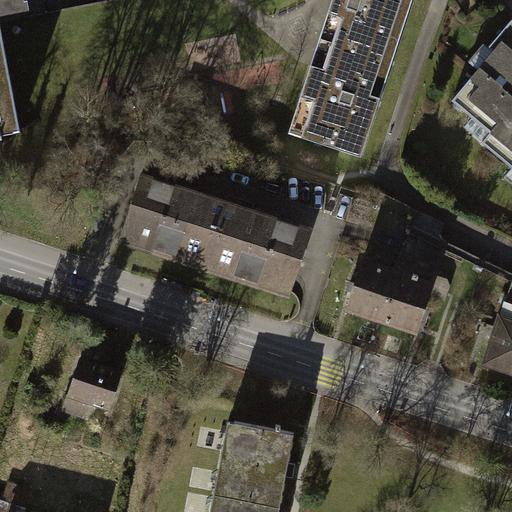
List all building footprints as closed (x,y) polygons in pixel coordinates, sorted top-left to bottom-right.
[(0,0),(0,137),(2,137),(1,133),(14,130),(0,61),(0,21),(46,13),(43,0),(0,0)] [(332,0),(317,45),(345,54),(350,39),(394,54),(412,0),(332,0)] [(493,51),(452,101),(490,132),(482,143),(511,167),(511,19),(511,20),(489,47),(493,51)] [(361,156),(394,54),(350,39),(345,54),(317,45),(289,132),(361,156)] [(186,190),(187,188),(178,179),(171,186),(142,176),(122,236),(139,241),(138,244),(190,262),(191,258),(206,263),(225,203),(186,190)] [(309,231),(280,221),(279,212),(266,214),(266,217),(225,203),(206,263),(221,268),(220,271),(272,288),(273,285),(290,290),(309,231)] [(348,309),(382,320),(398,271),(364,260),(348,309)] [(431,282),(398,271),(382,320),(416,331),(431,282)] [(511,304),(506,302),(486,363),(511,371),(511,304)] [(118,371),(77,357),(66,392),(107,407),(118,371)] [(224,470),(219,495),(279,505),(292,431),(279,429),(280,424),(275,423),(274,428),(233,421),(227,458),(219,456),(217,468),(224,470)] [(277,511),(279,505),(219,495),(216,511),(277,511)]
